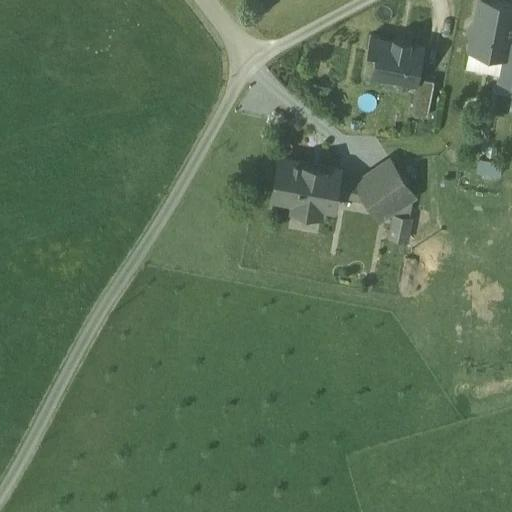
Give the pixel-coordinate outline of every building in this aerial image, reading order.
[(511,34),(511,4),(492,1),(491,5),(478,3),(475,21),(469,25),(467,34),(471,39),(469,48),(504,55),(508,56),(511,41),(511,34)] [(418,84),(425,46),(411,43),(412,38),(393,35),(392,39),(370,35),(367,50),(375,52),(371,75),(383,77),(418,84)] [(511,41),(508,56),(504,55),(499,80),(511,82),(511,41)] [(323,169),(306,166),(307,163),(280,158),(272,198),(294,202),(292,210),(319,215),(321,207),(334,209),(337,193),(367,199),(356,182),(337,179),(339,169),(323,166),(323,169)] [(389,160),(356,182),(367,199),(380,218),(394,210),(413,197),(413,196),(389,160)] [(413,197),(394,210),(394,214),(409,217),(413,197)] [(409,217),(394,214),(390,238),(405,241),(410,217),(409,217)] [(393,243),(383,241),(381,253),(391,255),(393,243)]
